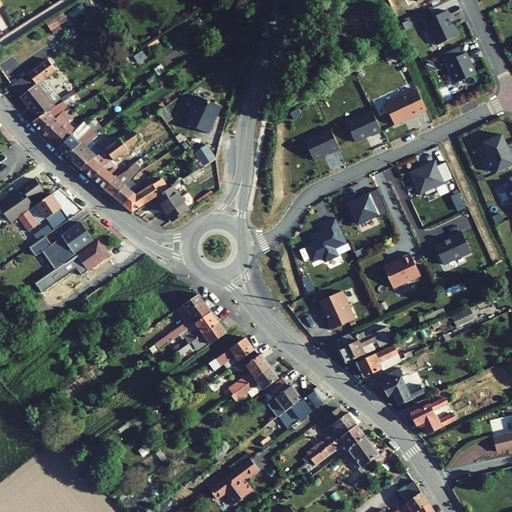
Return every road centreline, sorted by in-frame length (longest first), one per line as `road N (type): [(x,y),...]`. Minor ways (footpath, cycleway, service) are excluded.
road 1 (residential): [(245,245),(276,234),(307,195),(511,98)]
road 2 (tertiary): [(257,309),(383,420),(432,479)]
road 3 (tertiary): [(0,105),(139,232)]
road 4 (tertiary): [(244,171),(246,125),(281,0)]
